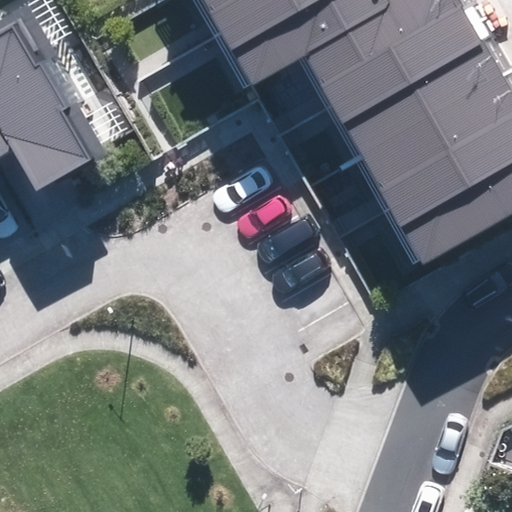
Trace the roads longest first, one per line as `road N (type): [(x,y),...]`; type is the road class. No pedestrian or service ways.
road 1 (residential): [(397,472),(312,430),(281,400),(198,271),(161,256),(116,264),(0,329)]
road 2 (residential): [(397,472),(422,395),(465,344),(511,317)]
